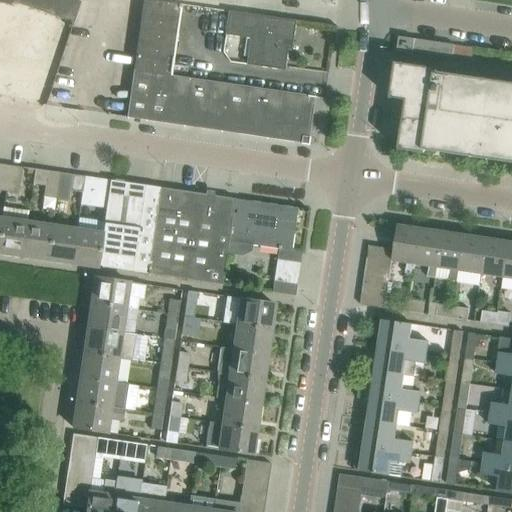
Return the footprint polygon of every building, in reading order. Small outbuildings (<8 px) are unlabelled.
[(79,0),(31,0),(42,6),(40,20),(53,21),(54,16),(73,23),(81,0),(79,0)] [(143,0),(133,71),(170,76),(180,4),(154,0),(143,0)] [(245,65),(284,70),(287,48),(285,48),(287,39),(292,40),(295,21),(229,12),(225,34),(249,38),(245,65)] [(53,21),(52,28),(70,31),(73,23),(54,16),(53,21)] [(0,19),(0,77),(44,84),(45,80),(52,28),(53,21),(40,20),(40,25),(0,19)] [(52,28),(45,80),(54,81),(70,31),(52,28)] [(398,37),(396,53),(412,55),(415,39),(398,37)] [(442,43),(440,56),(452,58),(454,45),(442,43)] [(389,99),(391,99),(391,98),(405,100),(398,150),(424,153),(424,150),(511,163),(511,83),(436,72),(437,69),(395,62),(389,99)] [(133,71),(126,118),(278,140),(293,142),(293,141),(291,141),(293,133),(296,126),(306,113),(310,106),(311,98),(312,98),(312,96),(285,93),(170,76),(133,71)] [(0,164),(0,190),(6,192),(10,166),(0,164)] [(10,166),(6,192),(18,194),(21,168),(10,166)] [(34,170),(32,186),(45,188),(43,197),(56,199),(60,173),(34,170)] [(60,173),(56,199),(68,201),(70,191),(82,193),(84,177),(60,173)] [(109,181),(97,179),(93,205),(105,206),(109,181)] [(109,181),(105,206),(101,234),(97,266),(101,267),(145,274),(158,188),(109,181)] [(226,256),(234,200),(234,199),(158,188),(145,274),(222,285),(226,256)] [(253,245),(278,249),(291,251),(297,209),(247,201),(247,202),(234,200),(226,256),(242,258),(252,253),(253,245)] [(2,220),(0,232),(0,252),(22,256),(26,223),(28,212),(3,208),(1,220),(2,220)] [(26,223),(22,256),(47,259),(52,227),(26,223)] [(414,265),(420,229),(402,226),(397,225),(393,250),(392,261),(406,263),(404,274),(413,275),(414,265)] [(52,227),(47,259),(72,263),(76,231),(52,227)] [(436,268),(442,232),(420,229),(414,265),(428,267),(426,278),(435,279),(436,268)] [(76,231),(72,263),(97,267),(97,266),(101,234),(76,231)] [(457,283),(459,271),(464,235),(442,232),(436,268),(450,270),(449,281),(457,283)] [(480,274),(486,239),(464,235),(459,271),(480,274)] [(503,278),(508,242),(486,239),(480,274),(503,278)] [(511,242),(508,242),(503,278),(511,279),(511,242)] [(392,261),(393,250),(369,246),(367,258),(392,261)] [(301,252),(291,251),(278,249),(277,260),(300,263),(301,252)] [(367,258),(365,269),(390,273),(392,261),(367,258)] [(275,271),(298,274),(300,263),(277,260),(275,271)] [(365,269),(364,282),(388,286),(390,273),(365,269)] [(296,285),(298,274),(275,271),(273,282),(296,285)] [(91,303),(137,310),(138,301),(143,302),(146,285),(95,278),(91,303)] [(295,296),(296,285),(273,282),(272,293),(295,296)] [(364,282),(362,293),(386,297),(388,286),(364,282)] [(187,291),(184,317),(193,319),(197,293),(187,291)] [(386,297),(362,293),(360,305),(384,309),(386,297)] [(229,312),(224,311),(222,323),(237,325),(269,330),(273,304),(231,298),(229,312)] [(169,301),(167,315),(178,316),(180,303),(169,301)] [(407,312),(423,315),(425,303),(413,301),(412,304),(408,303),(407,312)] [(399,311),(407,312),(408,303),(400,302),(399,311)] [(91,303),(88,329),(120,333),(122,319),(135,321),(137,310),(91,303)] [(452,319),(453,307),(441,305),(439,317),(452,319)] [(469,309),(453,307),(452,319),(467,321),(469,309)] [(496,325),(497,317),(498,313),(486,312),(484,324),(496,325)] [(498,313),(497,317),(496,325),(508,327),(510,315),(498,313)] [(176,329),(178,316),(167,315),(165,327),(176,329)] [(181,331),(181,336),(197,338),(199,326),(216,328),(217,322),(200,320),(193,319),(184,317),(181,331)] [(374,335),(373,345),(426,353),(428,342),(409,339),(411,324),(382,320),(379,336),(374,335)] [(233,350),(266,355),(269,330),(237,325),(233,350)] [(88,329),(84,353),(116,358),(133,360),(136,336),(120,333),(88,329)] [(450,357),(459,358),(463,332),(454,331),(450,357)] [(465,359),(474,360),(477,334),(469,333),(465,359)] [(511,339),(501,338),(497,363),(511,365),(511,339)] [(163,340),(159,365),(170,366),(174,341),(163,340)] [(376,355),(374,370),(403,375),(415,377),(417,362),(425,363),(426,353),(373,345),(371,355),(376,355)] [(218,348),(215,373),(262,380),(266,355),(233,350),(218,348)] [(84,353),(80,378),(113,383),(116,358),(84,353)] [(178,353),(176,367),(186,369),(188,355),(178,353)] [(455,383),(459,358),(450,357),(446,381),(455,383)] [(465,359),(461,384),(470,385),(474,360),(465,359)] [(511,376),(511,386),(511,391),(511,365),(497,363),(496,374),(511,376)] [(159,365),(156,389),(166,391),(170,366),(159,365)] [(186,369),(176,367),(174,381),(184,382),(186,369)] [(401,389),(403,375),(374,370),(372,386),(367,385),(365,394),(418,402),(420,392),(401,389)] [(214,397),(226,399),(226,400),(258,405),(262,380),(215,373),(216,388),(214,397)] [(77,403),(109,408),(125,410),(129,385),(113,383),(80,378),(77,403)] [(446,381),(443,406),(451,407),(455,383),(446,381)] [(461,384),(457,408),(466,410),(470,385),(461,384)] [(156,389),(152,414),(163,416),(166,391),(156,389)] [(491,403),(489,413),(511,416),(511,391),(503,390),(501,404),(491,403)] [(369,405),(367,420),(396,425),(398,411),(416,414),(418,402),(365,394),(364,405),(369,405)] [(258,405),(226,400),(222,425),(255,430),(258,405)] [(125,410),(109,408),(77,403),(73,428),(105,433),(107,420),(123,423),(125,410)] [(171,403),(169,417),(178,418),(180,405),(171,403)] [(439,432),(448,433),(451,407),(443,406),(439,432)] [(462,435),(466,410),(457,408),(454,434),(462,435)] [(506,428),(504,442),(511,442),(511,416),(489,413),(488,425),(506,428)] [(152,414),(148,439),(159,441),(163,416),(152,414)] [(169,417),(165,442),(175,443),(178,418),(169,417)] [(359,435),(358,445),(410,453),(412,442),(393,439),(396,425),(367,420),(364,436),(359,435)] [(209,423),(205,448),(251,455),(251,453),(257,454),(259,441),(253,440),(255,430),(222,425),(209,423)] [(439,432),(435,457),(444,458),(448,433),(439,432)] [(72,434),(70,447),(94,451),(96,438),(72,434)] [(454,434),(450,459),(459,460),(462,435),(454,434)] [(96,438),(94,451),(118,454),(120,442),(96,438)] [(120,441),(118,454),(134,457),(136,444),(120,441)] [(483,453),(481,464),(511,468),(511,442),(504,442),(501,456),(483,453)] [(409,462),(410,453),(358,445),(354,470),(389,476),(391,459),(409,462)] [(94,451),(70,447),(69,458),(92,462),(94,451)] [(168,462),(170,449),(157,447),(155,460),(161,461),(168,462)] [(196,453),(170,449),(168,462),(194,466),(196,453)] [(194,466),(218,469),(220,456),(196,453),(194,466)] [(236,459),(220,456),(218,469),(226,470),(234,471),(236,459)] [(440,483),(444,458),(435,457),(431,482),(440,483)] [(69,458),(67,470),(90,474),(92,462),(69,458)] [(472,462),(459,460),(450,459),(446,484),(455,486),(456,476),(471,471),(472,462)] [(246,460),(244,473),(269,476),(270,464),(246,460)] [(511,468),(481,464),(480,474),(498,477),(496,492),(511,494),(511,468)] [(67,470),(65,481),(89,485),(90,474),(67,470)] [(244,473),(242,484),(267,488),(269,476),(244,473)] [(362,490),(363,478),(340,475),(338,487),(362,490)] [(362,490),(361,492),(386,496),(388,482),(363,478),(362,490)] [(89,485),(65,481),(63,493),(86,497),(87,489),(88,490),(89,485)] [(84,511),(109,511),(112,497),(114,483),(103,482),(101,495),(87,493),(88,490),(87,489),(86,497),(87,497),(85,509),(84,511)] [(413,486),(388,482),(386,496),(388,496),(388,492),(412,496),(413,486)] [(241,484),(240,496),(265,500),(267,488),(242,484),(241,484)] [(161,511),(162,504),(165,489),(139,485),(137,501),(135,511),(161,511)] [(413,486),(412,496),(437,499),(439,489),(413,486)] [(338,487),(336,498),(360,501),(361,492),(362,490),(338,487)] [(439,489),(437,499),(435,511),(446,511),(448,501),(462,503),(463,493),(439,489)] [(86,497),(63,493),(62,505),(85,509),(87,497),(86,497)] [(462,503),(487,507),(488,497),(463,493),(462,503)] [(238,508),(263,511),(265,500),(240,496),(238,504),(238,508)] [(112,497),(109,511),(135,511),(137,501),(112,497)] [(186,511),(211,511),(214,500),(189,497),(187,508),(186,511)] [(511,500),(488,497),(487,507),(511,510),(511,500)] [(335,509),(357,511),(358,511),(360,501),(336,498),(335,509)] [(214,500),(211,511),(238,511),(237,511),(238,508),(238,504),(214,500)]
